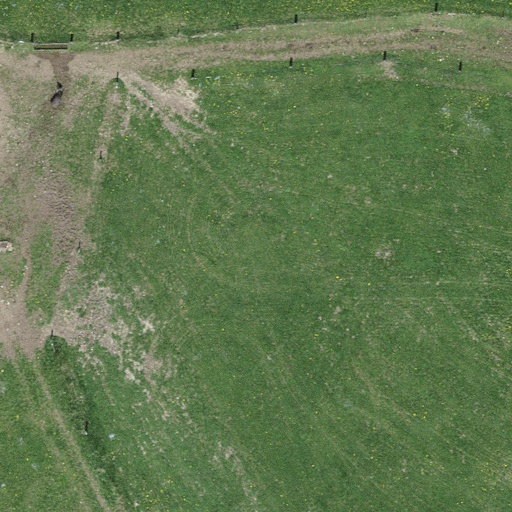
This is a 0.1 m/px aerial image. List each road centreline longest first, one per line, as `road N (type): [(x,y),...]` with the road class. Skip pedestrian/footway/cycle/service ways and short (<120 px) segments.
road 1 (track): [(511,39),(391,31),(0,66)]
road 2 (track): [(89,511),(15,355),(0,302)]
